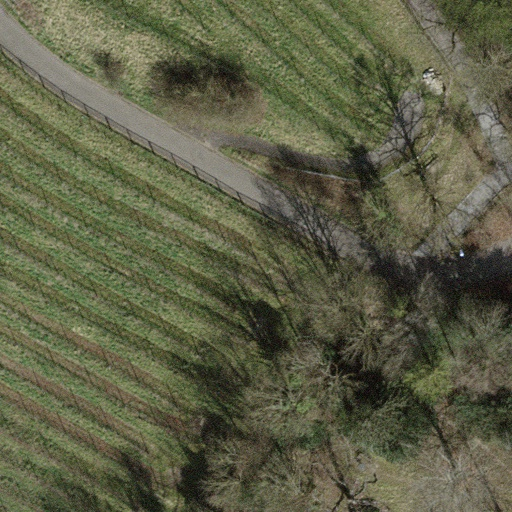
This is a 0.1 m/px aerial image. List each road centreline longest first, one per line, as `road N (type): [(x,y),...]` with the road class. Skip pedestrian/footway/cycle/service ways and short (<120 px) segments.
road 1 (residential): [(0,19),(103,105),(363,254),(425,272),(488,268),(511,258)]
road 2 (track): [(165,142),(214,137),(363,170),(393,164),(418,94),(400,47)]
